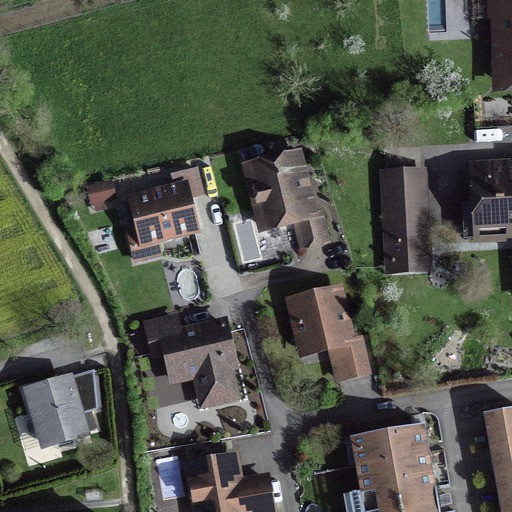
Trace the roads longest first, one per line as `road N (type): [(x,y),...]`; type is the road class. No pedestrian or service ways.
road 1 (residential): [(276,431),(511,392)]
road 2 (track): [(0,140),(93,296)]
road 3 (residential): [(240,294),(276,431)]
